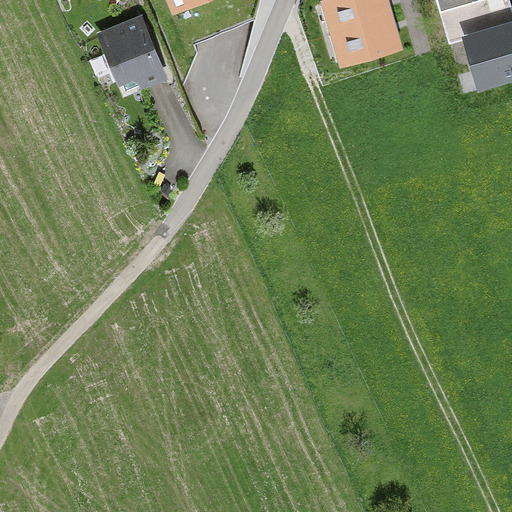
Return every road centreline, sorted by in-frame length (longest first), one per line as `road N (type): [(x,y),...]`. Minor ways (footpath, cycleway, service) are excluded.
road 1 (track): [(496,511),(393,284),(285,0)]
road 2 (residential): [(0,432),(32,374),(160,241),(186,202),(233,126),(285,0)]
